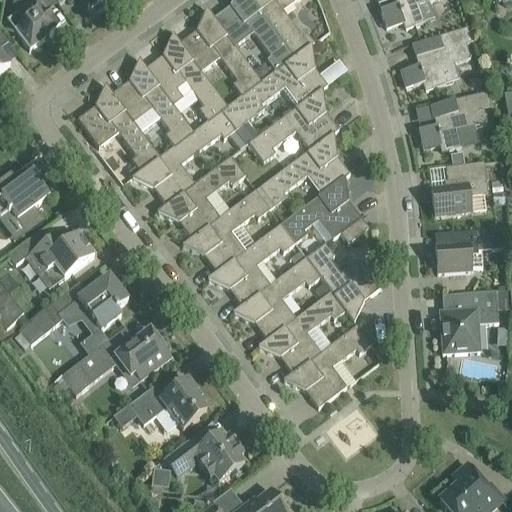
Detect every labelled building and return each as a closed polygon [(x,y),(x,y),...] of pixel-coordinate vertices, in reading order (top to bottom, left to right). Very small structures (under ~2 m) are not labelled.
[(13,0),(11,21),(6,25),(29,55),(59,32),(41,8),(51,0),(13,0)] [(66,0),(52,0),(56,5),(59,8),(68,1),(66,0)] [(79,0),(86,8),(95,1),(97,4),(102,0),(79,0)] [(233,0),(229,10),(213,22),(213,23),(234,51),(235,51),(253,37),(271,61),(266,64),(275,76),(294,62),(248,0),(233,0)] [(302,0),(301,0),(248,0),(294,62),(311,50),(314,48),(304,35),(300,39),(283,15),(302,0)] [(393,0),(394,2),(397,0),(400,7),(379,15),(386,33),(403,26),(406,33),(424,26),(418,9),(442,0),(393,0)] [(195,36),(179,48),(200,77),(201,76),(219,62),(237,86),(233,89),(241,101),(261,87),(235,51),(234,51),(213,23),(213,22),(206,13),(206,14),(195,36)] [(406,93),(412,91),(424,88),(426,94),(445,88),(459,84),(454,67),(470,62),(466,48),(473,45),(468,31),(430,43),(411,49),(415,62),(420,61),(422,68),(400,75),(406,93)] [(0,76),(10,69),(0,56),(0,45),(4,42),(0,36),(0,76)] [(146,73),(145,73),(167,102),(167,101),(186,88),(203,111),(199,114),(208,126),(221,116),(227,112),(201,76),(200,77),(179,48),(172,38),(172,39),(162,61),(146,73)] [(311,50),(294,62),(275,76),(261,87),(241,101),(227,112),(221,116),(235,135),(264,114),(260,110),(284,92),(298,110),(298,111),(322,94),(327,90),(314,73),(311,50)] [(112,98),(112,99),(133,127),(134,126),(152,113),(170,136),(165,140),(174,151),(194,137),(167,101),(167,102),(145,73),(146,73),(139,64),(138,64),(128,86),(112,98)] [(98,153),(118,138),(135,162),(131,165),(139,176),(140,177),(160,162),(134,126),(133,127),(112,99),(112,98),(105,89),(104,89),(94,111),(77,124),(98,153)] [(262,168),(275,158),(272,154),(295,136),(309,155),(319,149),(333,138),(338,135),(326,118),(322,94),(298,111),(298,110),(248,148),(262,168)] [(439,130),(418,135),(422,153),(428,152),(440,149),(442,156),(461,151),(457,135),(468,132),(474,131),(487,128),(484,113),(491,111),(487,96),(450,105),(430,110),(434,124),(438,123),(439,130)] [(511,96),(503,99),(506,112),(511,110),(511,96)] [(194,137),(174,151),(160,162),(140,177),(139,176),(131,183),(153,194),(165,210),(166,210),(194,189),(194,188),(180,170),(220,140),(223,144),(235,135),(221,116),(208,126),(194,137)] [(333,138),(319,149),(309,155),(255,195),(270,215),(286,203),(283,198),(306,181),(320,199),(321,199),(344,182),(344,183),(349,179),(337,162),(333,138)] [(462,157),(450,159),(452,171),(464,169),(462,157)] [(194,188),(194,189),(166,210),(165,210),(156,216),(157,217),(179,227),(191,243),(191,244),(219,223),(219,222),(205,204),(229,186),(232,190),(244,181),(240,175),(235,168),(230,162),(194,188)] [(241,164),(235,168),(240,175),(246,170),(241,164)] [(445,191),(430,193),(434,222),(472,217),(470,201),(484,200),(487,196),(483,167),(464,169),(452,171),(445,172),(447,185),(444,186),(445,191)] [(32,178),(19,188),(11,178),(0,186),(0,224),(9,237),(20,229),(16,224),(49,200),(32,178)] [(344,183),(344,182),(321,199),(320,199),(280,229),(295,249),(307,240),(303,235),(318,225),(332,245),(340,239),(339,238),(360,223),(348,206),(344,183)] [(219,222),(219,223),(191,244),(191,243),(181,250),(182,251),(204,261),(216,277),(216,278),(245,256),(244,256),(230,237),(254,220),(257,224),(270,215),(255,195),(219,222)] [(348,249),(368,233),(360,223),(339,238),(340,239),(348,249)] [(244,256),(245,256),(216,278),(216,277),(207,284),(207,285),(229,295),(241,311),(242,311),(270,290),(256,271),(279,254),(283,258),(295,249),(280,229),(244,256)] [(452,249),(434,251),(437,279),(456,277),(472,276),(470,259),(478,258),(477,255),(506,253),(505,233),(486,234),(451,237),(452,249)] [(15,269),(24,262),(48,294),(93,260),(77,238),(60,250),(53,240),(33,255),(26,246),(8,260),(15,269)] [(324,249),(305,263),(320,283),(319,283),(330,297),(331,296),(346,316),(345,317),(353,328),(353,327),(354,327),(364,305),(381,292),(359,264),(340,279),(329,265),(334,261),(324,249)] [(270,290),(242,311),(241,311),(232,318),(233,318),(255,328),(266,345),(267,345),(295,324),(281,305),(305,287),(308,292),(319,283),(320,283),(305,263),(270,290)] [(50,308),(18,332),(30,349),(61,326),(66,331),(81,326),(90,322),(100,336),(105,332),(121,320),(116,314),(128,305),(108,280),(106,282),(93,292),(87,295),(77,304),(58,318),(50,308)] [(461,315),(439,317),(442,359),(479,356),(477,330),(498,328),(496,305),(509,304),(508,294),(496,296),(479,297),(459,298),(461,315)] [(295,324),(267,345),(266,345),(257,351),(258,352),(280,362),(292,378),(292,379),(321,357),(320,357),(306,338),(330,321),(333,325),(345,317),(346,316),(331,296),(330,297),(295,324)] [(320,357),(321,357),(292,379),(292,378),(283,385),(283,386),(305,396),(318,413),(346,392),(332,372),(355,355),(359,359),(371,349),(354,327),(353,327),(356,330),(320,357)] [(77,368),(55,385),(62,394),(68,389),(75,400),(92,388),(115,370),(119,367),(126,377),(130,374),(139,386),(155,374),(171,362),(149,334),(147,336),(134,345),(115,360),(105,347),(87,361),(77,368)] [(132,407),(128,411),(136,422),(143,431),(154,422),(164,436),(164,437),(164,438),(166,437),(177,429),(181,435),(207,416),(203,410),(205,408),(187,383),(183,386),(166,399),(156,406),(148,395),(132,407)] [(197,468),(209,484),(213,481),(218,487),(228,480),(244,468),(239,461),(243,458),(229,440),(225,443),(220,436),(210,443),(203,434),(163,464),(177,483),(197,468)] [(458,488),(438,505),(444,511),(480,511),(483,510),(484,511),(494,511),(504,504),(491,489),(487,492),(466,469),(452,481),(458,488)] [(153,474),(151,490),(168,492),(170,476),(153,474)] [(254,502),(241,511),(283,511),(270,494),(256,505),(254,502)]
